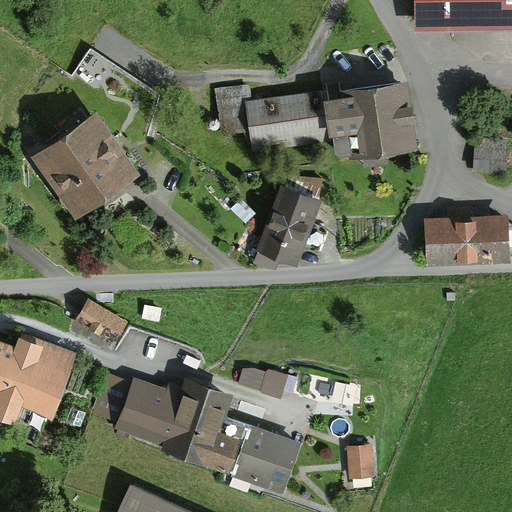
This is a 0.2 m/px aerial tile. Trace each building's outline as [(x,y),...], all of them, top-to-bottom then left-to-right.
[(511,0),(423,0),(424,20),(511,19),(511,0)] [(409,82),(249,103),(255,150),(362,136),(365,155),(418,148),(409,82)] [(221,116),(243,115),(241,87),(220,88),(221,116)] [(102,116),(42,158),(80,211),(139,170),(102,116)] [(476,138),(476,168),(509,169),(510,139),(476,138)] [(319,197),(281,184),(260,246),(299,259),(319,197)] [(506,218),(430,222),(432,261),(508,257),(506,218)] [(124,323),(91,302),(81,318),(113,339),(124,323)] [(0,340),(0,393),(0,394),(0,393),(0,416),(16,421),(23,401),(51,411),(70,354),(23,338),(20,347),(0,340)] [(283,395),(288,370),(246,360),(240,385),(283,395)] [(111,369),(93,417),(115,425),(132,377),(111,369)] [(136,383),(120,425),(284,489),(300,447),(225,418),(230,405),(177,384),(172,397),(136,383)] [(371,446),(350,449),(353,478),(374,475),(371,446)] [(202,511),(130,480),(115,511),(202,511)]
